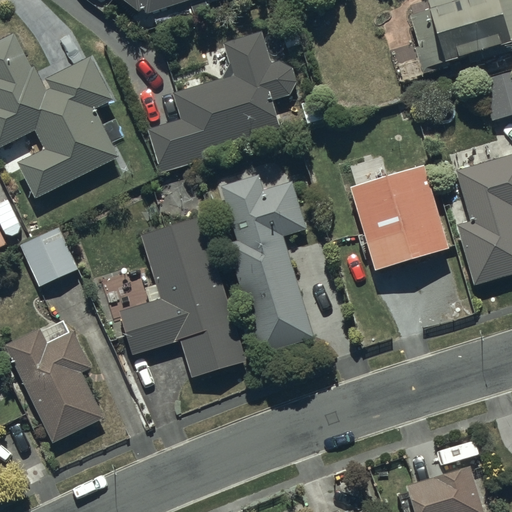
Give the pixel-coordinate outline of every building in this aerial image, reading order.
[(143,10),(147,14),(193,0),(125,0),(141,13),(143,10)] [(511,0),(428,0),(431,11),(412,17),(419,46),(417,47),(424,75),(447,69),(446,64),(511,45),(511,0)] [(182,120),(148,131),(163,174),(205,159),(204,154),(280,128),(272,104),(297,96),(297,94),(297,93),(298,92),(298,91),(298,90),(298,89),(298,88),(298,86),(298,85),(298,84),(298,83),(298,82),(298,81),(297,79),(297,78),(297,77),(296,76),(296,75),(295,74),(295,73),(294,72),(293,71),(292,70),(292,69),(291,69),(290,68),(289,67),(288,66),(287,66),(286,65),(285,65),(284,64),(283,64),(282,63),(281,63),(272,65),(265,34),(225,43),(233,77),(174,94),(182,120)] [(0,149),(36,131),(46,150),(19,164),(38,199),(120,157),(96,111),(114,102),(91,58),(44,82),(37,68),(34,70),(16,35),(0,43),(0,149)] [(511,115),(511,70),(482,80),(494,121),(511,115)] [(511,275),(511,156),(458,173),(472,223),(458,227),(476,286),(511,275)] [(449,245),(423,165),(352,188),(378,268),(449,245)] [(256,331),(263,354),(313,339),(283,238),(307,231),(293,183),(264,192),(259,176),(223,187),(239,242),(228,245),(248,311),(239,314),(245,335),(256,331)] [(202,219),(143,237),(157,285),(146,288),(151,303),(120,312),(133,356),(181,342),(193,380),(246,364),(202,219)] [(57,229),(20,246),(40,289),(77,272),(57,229)] [(6,344),(53,444),(105,420),(83,374),(92,369),(75,332),(70,334),(65,323),(43,333),(41,327),(6,344)] [(484,511),(472,471),(410,489),(411,493),(399,496),(404,511),(484,511)]
